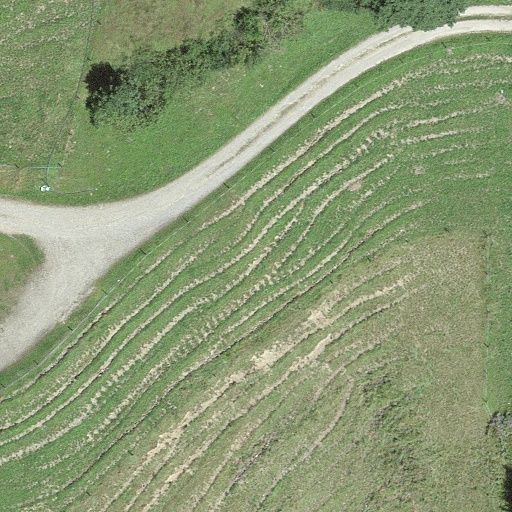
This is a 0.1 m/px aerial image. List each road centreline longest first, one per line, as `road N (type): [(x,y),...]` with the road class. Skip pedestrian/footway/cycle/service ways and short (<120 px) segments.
road 1 (track): [(0,221),(113,221),(160,205),(211,175),(356,60),(452,20),(511,19)]
road 2 (track): [(113,221),(0,341)]
